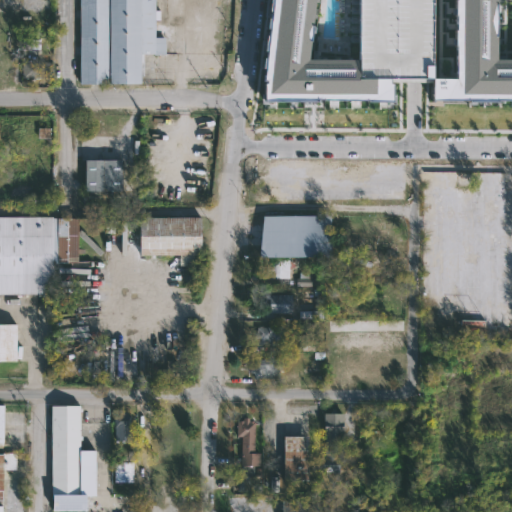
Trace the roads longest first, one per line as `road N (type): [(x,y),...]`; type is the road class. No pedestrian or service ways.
road 1 (residential): [(253,0),(211,396),(207,511)]
road 2 (residential): [(400,394),(0,395)]
road 3 (residential): [(511,148),(239,145)]
road 4 (residential): [(245,100),(0,102)]
road 5 (residential): [(400,394),(415,378),(417,168)]
road 6 (residential): [(231,216),(0,212)]
road 7 (residential): [(68,213),(67,0)]
